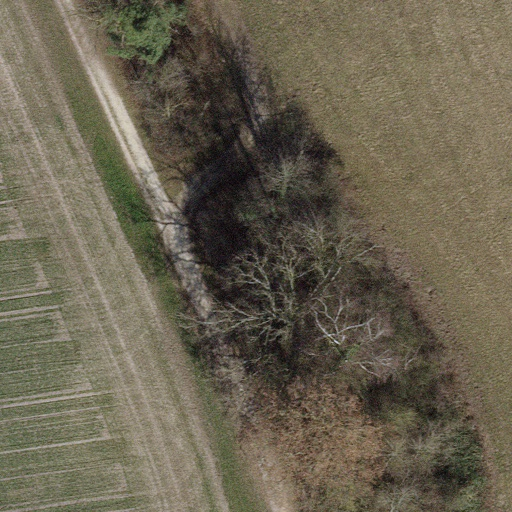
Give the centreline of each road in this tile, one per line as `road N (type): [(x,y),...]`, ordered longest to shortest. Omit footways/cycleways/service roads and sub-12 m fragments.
road 1 (track): [(72,0),(288,511)]
road 2 (track): [(162,206),(231,162),(262,126),(256,85),(219,0)]
